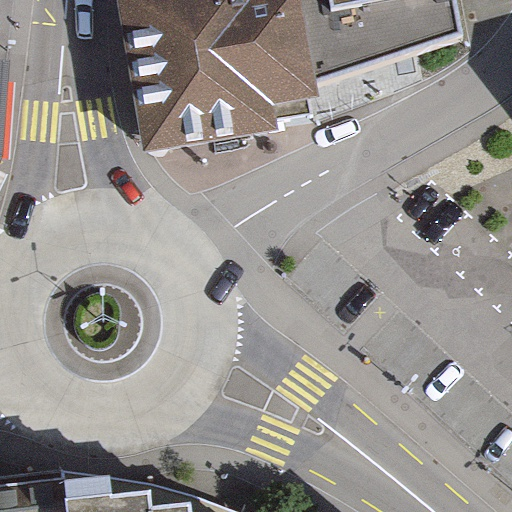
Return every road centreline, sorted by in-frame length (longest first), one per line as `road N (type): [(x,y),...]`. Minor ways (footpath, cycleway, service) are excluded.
road 1 (residential): [(178,265),(451,103),(511,57)]
road 2 (primary): [(74,0),(69,122),(77,232)]
road 3 (primary): [(11,353),(43,400),(96,421),(151,408),(190,367)]
road 4 (primary): [(190,367),(287,411),(379,475)]
road 5 (primary): [(77,232),(24,270),(8,310),(11,353)]
